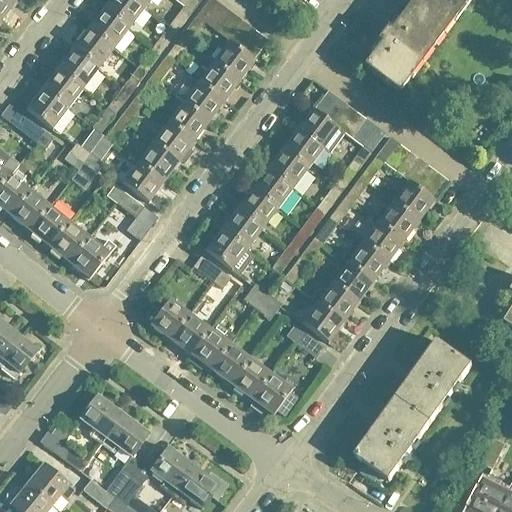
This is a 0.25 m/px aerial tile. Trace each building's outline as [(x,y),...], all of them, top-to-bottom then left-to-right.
[(0,0),(0,23),(15,4),(9,0),(0,0)] [(128,30),(144,10),(130,0),(110,0),(103,11),(128,30)] [(130,0),(144,10),(151,0),(130,0)] [(186,0),(182,7),(183,8),(191,14),(201,0),(186,0)] [(204,23),(206,25),(220,6),(212,0),(210,0),(196,18),(204,23)] [(451,19),(461,7),(463,9),(464,8),(461,6),(466,0),(414,0),(406,10),(442,37),(454,21),(451,19)] [(206,25),(215,32),(230,13),(220,6),(206,25)] [(181,28),(191,14),(183,8),(168,29),(176,35),(181,28)] [(430,52),(442,37),(406,10),(389,33),(387,31),(388,31),(386,30),(376,43),(377,44),(378,43),(380,45),(377,49),(374,54),(370,51),(369,52),(373,55),(362,68),(397,95),(410,78),(408,77),(417,64),(420,66),(420,65),(418,63),(428,51),(430,52)] [(113,50),(128,30),(103,11),(87,31),(113,50)] [(215,32),(225,39),(239,20),(230,13),(215,32)] [(181,39),(189,44),(204,23),(196,18),(181,39)] [(225,39),(228,42),(234,46),(249,27),(239,20),(225,39)] [(234,46),(244,54),(258,35),(249,27),(234,46)] [(160,55),(176,35),(168,29),(152,49),(160,55)] [(98,70),(113,50),(87,31),(72,51),(98,70)] [(268,42),(258,35),(244,54),(253,60),(268,42)] [(165,59),(173,65),(189,44),(181,39),(165,59)] [(244,54),(234,46),(228,42),(227,43),(228,44),(214,63),(239,83),(254,63),(254,64),(255,62),(253,60),(244,54)] [(151,68),(160,55),(152,49),(142,62),(137,69),(145,75),(151,68)] [(82,90),(98,70),(72,51),(57,71),(82,90)] [(239,83),(214,63),(207,58),(201,67),(207,72),(198,83),(224,103),(239,83)] [(150,79),(158,85),(173,65),(165,59),(150,79)] [(130,95),(145,75),(137,69),(122,89),(130,95)] [(67,110),(82,90),(57,71),(41,91),(67,110)] [(143,105),(153,91),(158,85),(150,79),(135,99),(143,105)] [(209,123),(224,103),(198,83),(183,104),(209,123)] [(115,116),(130,95),(122,89),(107,110),(115,116)] [(52,130),(67,110),(41,91),(27,110),(26,109),(25,111),(52,132),(53,130),(52,130)] [(324,119),(338,100),(328,93),(313,111),(324,119)] [(127,125),(138,111),(143,105),(135,99),(120,119),(127,125)] [(333,126),(348,107),(338,100),(324,119),(333,126)] [(193,143),(209,123),(183,104),(168,124),(193,143)] [(44,133),(24,118),(9,106),(0,118),(15,129),(35,144),(44,133)] [(343,134),(357,114),(348,107),(333,126),(339,131),(343,134)] [(100,135),(115,116),(107,110),(90,132),(101,140),(103,137),(100,135)] [(333,126),(324,119),(313,111),(312,110),(311,112),(297,131),(323,151),(337,131),(338,132),(339,131),(333,126)] [(352,140),(366,121),(357,114),(343,134),(352,140)] [(105,139),(112,145),(127,125),(120,119),(105,139)] [(361,148),(376,128),(366,121),(352,140),(361,148)] [(178,163),(193,143),(168,124),(153,144),(178,163)] [(371,155),(385,135),(376,128),(361,148),(363,149),(371,155)] [(307,171),(323,151),(297,131),(282,152),(307,171)] [(44,151),(53,140),(44,133),(35,144),(44,151)] [(385,165),(399,146),(390,139),(375,158),(384,164),(385,165)] [(163,183),(178,163),(153,144),(138,164),(163,183)] [(83,163),(89,155),(76,145),(69,153),(83,163)] [(395,172),(409,153),(399,146),(385,165),(395,172)] [(361,168),(371,155),(363,149),(352,162),(347,170),(355,176),(361,168)] [(292,191),(307,171),(282,152),(266,172),(292,191)] [(83,163),(69,153),(64,161),(77,171),(83,163)] [(404,179),(419,160),(409,153),(395,172),(404,179)] [(103,165),(89,155),(83,163),(96,174),(103,165)] [(10,177),(19,166),(10,158),(1,170),(0,169),(0,188),(9,177),(10,177)] [(359,179),(368,185),(384,164),(375,158),(370,165),(359,179)] [(414,186),(428,167),(419,160),(404,179),(408,182),(414,186)] [(96,174),(83,163),(77,171),(91,181),(96,174)] [(148,202),(163,183),(138,164),(123,183),(122,183),(121,184),(148,205),(149,203),(148,202)] [(423,194),(438,174),(428,167),(414,186),(423,194)] [(345,189),(355,176),(347,170),(337,183),(332,190),(340,196),(345,189)] [(277,211),(292,191),(266,172),(251,192),(277,211)] [(423,194),(433,201),(447,181),(438,174),(423,194)] [(29,193),(10,177),(9,177),(0,188),(0,209),(9,217),(29,193)] [(345,199),(353,205),(368,185),(359,179),(345,199)] [(423,194),(414,186),(408,182),(407,183),(408,184),(393,203),(418,222),(433,203),(434,203),(435,202),(433,201),(423,194)] [(117,206),(125,194),(114,186),(106,197),(117,206)] [(330,209),(340,196),(332,190),(322,203),(316,210),(324,216),(330,209)] [(261,232),(277,211),(251,192),(236,212),(261,232)] [(29,233),(49,208),(29,193),(9,217),(29,233)] [(144,209),(125,194),(117,206),(135,220),(144,209)] [(348,211),(353,205),(345,199),(329,220),(337,226),(348,211)] [(403,243),(418,222),(393,203),(378,223),(403,243)] [(49,249),(69,224),(49,208),(29,233),(49,249)] [(315,229),(324,216),(316,210),(306,223),(301,230),(309,236),(315,229)] [(246,252),(261,232),(236,212),(221,232),(246,252)] [(333,232),(337,226),(329,220),(324,226),(314,240),(322,246),(333,232)] [(388,263),(403,243),(378,223),(362,244),(388,263)] [(69,265),(89,240),(69,224),(49,249),(69,265)] [(299,249),(309,236),(301,230),(291,243),(286,250),(294,257),(299,249)] [(246,252),(221,232),(206,252),(206,251),(205,253),(238,278),(254,257),(246,252)] [(87,280),(89,282),(115,248),(107,242),(101,249),(89,240),(69,265),(88,280),(87,280)] [(307,266),(318,252),(322,246),(314,240),(310,246),(298,260),(307,266)] [(373,283),(388,263),(362,244),(347,264),(373,283)] [(279,276),(294,257),(286,250),(271,270),(279,276)] [(220,272),(201,258),(193,269),(212,283),(220,272)] [(284,279),(292,286),(307,266),(298,260),(294,266),(284,279)] [(357,303),(373,283),(347,264),(332,284),(357,303)] [(231,280),(220,272),(212,283),(222,291),(231,280)] [(342,323),(357,303),(332,284),(317,304),(342,323)] [(268,295),(255,285),(249,293),(262,303),(268,295)] [(262,303),(249,293),(243,301),(256,311),(262,303)] [(281,305),(268,295),(262,303),(276,313),(281,305)] [(170,342),(189,316),(170,302),(170,301),(169,301),(149,328),(150,328),(151,327),(170,342)] [(276,313),(262,303),(256,311),(270,321),(276,313)] [(328,343),(342,323),(317,304),(302,323),(301,323),(300,324),(327,345),(328,343)] [(191,357),(210,331),(189,316),(170,342),(191,357)] [(0,346),(12,332),(11,331),(0,322),(0,346)] [(211,372),(230,346),(235,338),(215,324),(210,331),(191,357),(192,358),(189,362),(201,371),(204,367),(211,372)] [(296,346),(304,335),(294,327),(285,338),(296,346)] [(0,369),(14,380),(37,351),(36,350),(35,350),(13,333),(13,332),(12,331),(11,331),(12,332),(0,346),(0,369)] [(323,349),(304,335),(296,346),(315,360),(323,349)] [(430,425),(472,367),(437,342),(417,370),(395,400),(430,425)] [(231,387),(250,361),(230,346),(211,372),(231,387)] [(251,402),(271,376),(250,361),(231,387),(251,402)] [(290,393),(297,384),(287,377),(281,384),(271,376),(251,402),(271,417),(270,417),(272,418),(276,412),(290,393)] [(290,393),(276,412),(285,418),(299,400),(290,393)] [(101,445),(122,416),(121,415),(121,416),(98,399),(96,397),(79,421),(80,422),(93,431),(89,436),(89,435),(88,436),(101,445)] [(388,483),(430,425),(395,400),(374,429),(354,458),(388,483)] [(130,459),(148,435),(146,434),(123,417),(123,416),(122,416),(101,445),(113,454),(114,453),(113,453),(117,448),(129,457),(130,459)] [(492,470),(505,445),(494,439),(481,465),(492,470)] [(87,463),(60,443),(53,454),(80,473),(87,463)] [(171,497),(193,468),(192,467),(192,468),(169,451),(169,450),(167,449),(150,473),(151,474),(152,474),(164,483),(160,487),(159,488),(171,497)] [(74,492),(42,466),(41,468),(41,469),(26,487),(51,507),(60,496),(66,501),(74,492)] [(210,474),(207,478),(194,469),(194,468),(193,468),(171,497),(184,506),(185,505),(184,505),(187,500),(200,509),(199,509),(201,511),(211,497),(216,501),(226,486),(210,474)] [(115,499),(132,477),(121,469),(105,492),(115,499)] [(500,511),(509,494),(498,488),(501,482),(489,476),(486,482),(485,482),(469,511),(500,511)] [(126,507),(142,484),(132,477),(115,499),(126,507)] [(113,499),(89,482),(81,491),(105,510),(113,499)] [(26,487),(23,490),(20,487),(10,500),(13,502),(10,506),(10,505),(9,507),(15,511),(46,511),(51,507),(26,487)] [(511,511),(511,491),(510,494),(509,494),(500,511),(511,511)] [(131,511),(115,500),(107,510),(109,511),(131,511)]
